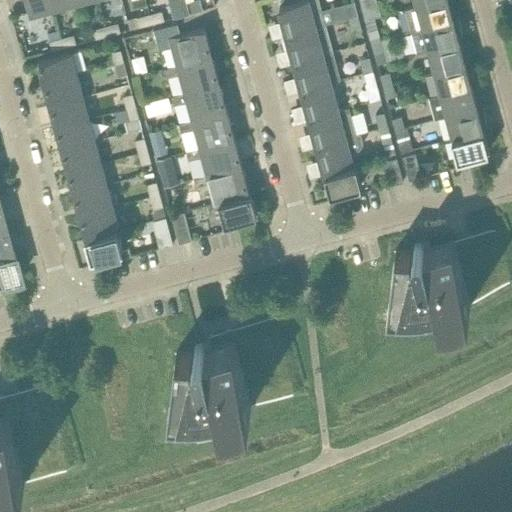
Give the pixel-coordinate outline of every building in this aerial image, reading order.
[(53,7),(51,0),(27,0),(31,13),(53,7)] [(170,0),(175,16),(203,9),(200,0),(192,0),(187,1),(186,0),(170,0)] [(282,0),(283,3),(280,4),(284,19),(289,18),(292,30),(280,34),(281,35),(326,22),(319,0),(282,0)] [(346,2),(349,16),(358,14),(354,0),(346,2)] [(377,0),(360,0),(366,19),(382,14),(377,0)] [(454,19),(454,18),(448,0),(435,0),(416,5),(406,8),(412,30),(454,19)] [(164,19),(162,10),(150,13),(152,22),(164,19)] [(152,22),(150,13),(138,16),(140,26),(152,22)] [(362,27),(358,14),(349,16),(353,29),(362,27)] [(460,16),(454,18),(454,19),(412,30),(418,52),(428,49),(460,41),(458,36),(462,34),(460,16)] [(120,31),(118,22),(106,25),(108,34),(120,31)] [(213,55),(205,26),(181,33),(178,22),(154,29),(159,50),(172,46),(177,64),(213,55)] [(326,22),(281,35),(285,49),(296,46),(299,58),(288,61),(288,62),(333,50),(326,22)] [(108,34),(106,25),(94,28),(96,38),(108,34)] [(369,29),(372,41),(380,39),(377,27),(369,29)] [(74,34),(62,37),(64,46),(76,43),(74,34)] [(64,46),(62,37),(50,40),(52,50),(64,46)] [(384,50),(380,39),(372,41),(375,53),(384,50)] [(466,62),(460,41),(428,49),(434,71),(466,63),(466,62)] [(124,61),(121,49),(112,51),(115,63),(124,61)] [(340,77),(333,50),(288,62),(288,63),(295,61),(299,75),(304,74),(307,86),(295,89),(296,90),(332,80),(332,79),(340,77)] [(72,51),(40,59),(46,81),(78,73),(72,51)] [(213,55),(177,64),(164,68),(167,76),(179,73),(184,92),(220,82),(213,55)] [(361,58),(364,71),(373,69),(369,56),(361,58)] [(472,60),(466,62),(466,63),(434,71),(440,93),(472,85),(470,79),(474,78),(472,60)] [(127,73),(124,61),(115,63),(118,76),(127,73)] [(377,83),(373,69),(364,71),(368,85),(377,83)] [(392,83),(389,71),(381,73),(384,85),(392,83)] [(84,95),(78,73),(46,81),(52,103),(84,95)] [(339,108),(332,80),(296,90),(296,91),(303,89),(307,103),(311,101),(314,114),(303,117),(303,118),(339,108)] [(220,82),(184,92),(172,95),(174,104),(186,101),(192,119),(228,110),(220,82)] [(396,94),(392,83),(384,85),(387,97),(396,94)] [(477,106),(472,85),(440,93),(430,96),(436,118),(446,115),(478,107),(477,106)] [(133,93),(123,95),(127,107),(136,105),(133,93)] [(90,117),(84,95),(52,103),(58,125),(90,117)] [(154,101),(146,103),(149,115),(157,113),(154,101)] [(484,104),(477,106),(478,107),(446,115),(452,137),(484,129),(482,123),(486,122),(484,104)] [(139,117),(136,105),(127,107),(130,120),(139,117)] [(349,106),(339,108),(303,118),(304,119),(310,117),(314,130),(319,129),(322,142),(311,145),(311,146),(347,136),(357,133),(349,106)] [(228,110),(192,119),(179,123),(182,131),(194,128),(199,147),(235,137),(228,110)] [(376,113),(380,127),(388,125),(385,111),(376,113)] [(393,117),(396,129),(404,127),(401,115),(393,117)] [(95,139),(90,117),(58,125),(64,147),(95,139)] [(396,152),(392,138),(388,125),(380,127),(387,154),(396,152)] [(408,126),(404,127),(396,129),(402,151),(414,148),(408,126)] [(162,127),(150,131),(152,138),(164,135),(162,127)] [(489,149),(484,129),(452,137),(458,158),(489,149)] [(361,132),(357,133),(347,136),(311,146),(318,145),(322,158),(326,157),(330,169),(318,172),(318,174),(356,163),(354,163),(351,151),(360,149),(363,142),(361,132)] [(145,137),(135,139),(139,151),(148,149),(145,137)] [(243,165),(235,137),(199,147),(187,150),(189,159),(201,155),(206,174),(243,165)] [(101,161),(95,139),(64,147),(70,169),(101,161)] [(151,161),(148,149),(139,151),(142,164),(151,161)] [(409,179),(422,176),(415,151),(403,155),(409,179)] [(171,154),(158,158),(161,170),(174,166),(171,154)] [(384,160),(391,184),(403,181),(397,156),(384,160)] [(107,183),(101,161),(70,169),(76,191),(107,183)] [(362,184),(356,163),(318,174),(319,174),(325,172),(331,192),(362,184)] [(250,191),(243,165),(206,174),(194,178),(197,186),(209,183),(214,202),(252,192),(251,191),(250,191)] [(157,181),(147,183),(151,195),(160,193),(157,181)] [(113,205),(107,183),(76,191),(82,213),(113,205)] [(257,212),(252,192),(214,202),(214,203),(220,201),(227,228),(242,224),(242,223),(255,220),(254,213),(257,212)] [(163,205),(160,193),(151,195),(154,207),(163,205)] [(120,228),(113,205),(82,213),(88,235),(86,236),(120,228)] [(172,213),(179,241),(192,238),(185,210),(172,213)] [(158,238),(171,234),(166,216),(153,219),(158,238)] [(9,235),(6,223),(0,224),(0,254),(15,251),(14,250),(11,251),(7,236),(9,235)] [(120,228),(86,236),(92,257),(123,248),(118,229),(120,228)] [(511,278),(509,280),(495,229),(453,241),(453,240),(424,247),(423,245),(421,243),(418,243),(415,245),(414,247),(414,250),(416,257),(412,257),(411,251),(396,249),(388,310),(398,311),(409,311),(419,310),(430,309),(440,307),(441,312),(470,304),(470,303),(511,279),(511,278)] [(0,281),(21,276),(15,251),(0,254),(0,281)] [(272,318),(252,323),(209,335),(209,334),(208,334),(212,348),(205,349),(205,348),(203,346),(201,345),(198,345),(196,347),(194,349),(195,352),(196,358),(193,359),(191,353),(176,351),(169,411),(179,412),(190,413),(200,412),(210,411),(221,408),(222,413),(251,406),(251,405),(293,393),(306,387),(306,386),(293,392),(272,318)] [(44,385),(24,390),(0,396),(0,487),(25,481),(24,480),(80,465),(80,464),(66,468),(44,385)]
